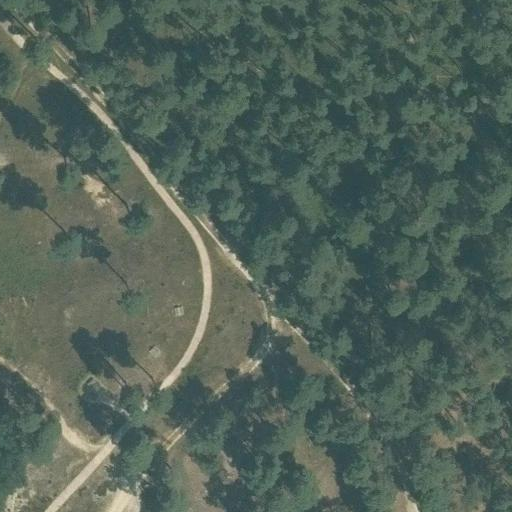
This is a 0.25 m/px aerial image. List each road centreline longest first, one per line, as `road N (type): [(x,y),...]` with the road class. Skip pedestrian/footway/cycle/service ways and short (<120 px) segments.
road 1 (unknown): [(420,511),(384,429),(332,350),(277,321),(120,102),(29,0)]
road 2 (track): [(112,511),(241,364),(295,320),(511,297)]
road 3 (track): [(128,145),(198,36),(231,17),(325,0)]
